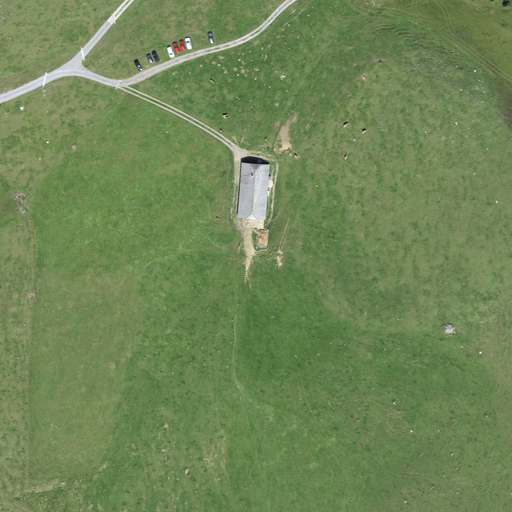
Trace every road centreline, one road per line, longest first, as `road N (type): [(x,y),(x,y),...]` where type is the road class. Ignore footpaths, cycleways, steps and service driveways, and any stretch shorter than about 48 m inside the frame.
road 1 (track): [(295,0),(237,43),(122,86)]
road 2 (track): [(234,210),(229,144),(122,86)]
